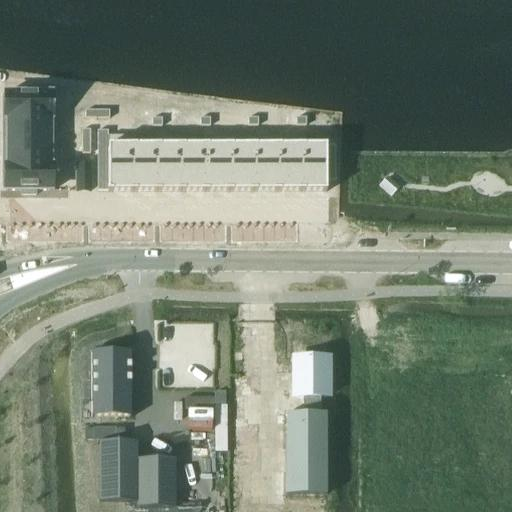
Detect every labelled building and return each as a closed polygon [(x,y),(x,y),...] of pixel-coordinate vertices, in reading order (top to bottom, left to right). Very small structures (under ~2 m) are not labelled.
[(21,94),(5,94),(5,96),(5,119),(52,119),(52,94),(35,94),(35,90),(21,90),(21,94)] [(97,112),(85,112),(85,120),(97,120),(97,112)] [(109,112),(97,112),(97,120),(109,120),(109,112)] [(52,119),(5,119),(5,120),(6,120),(6,143),(56,143),(56,142),(50,142),(50,120),(52,120),(52,119)] [(90,131),(81,131),(81,143),(90,143),(90,131)] [(107,132),(97,132),(97,141),(107,141),(107,132)] [(133,138),(107,138),(108,192),(108,194),(133,194),(133,138)] [(134,138),(133,138),(133,194),(157,194),(157,143),(155,143),(155,147),(134,147),(134,138)] [(182,143),(181,143),(181,194),(205,194),(205,138),(203,138),(204,147),(182,147),(182,143)] [(229,138),(205,138),(205,194),(229,194),(229,138)] [(253,138),(229,138),(229,194),(253,194),(253,138)] [(254,138),(253,138),(253,194),(277,194),(277,147),(254,147),(254,138)] [(107,141),(97,141),(97,150),(107,150),(107,141)] [(7,166),(5,166),(5,167),(56,167),(56,143),(6,143),(7,166)] [(90,143),(81,143),(82,155),(90,155),(90,143)] [(181,143),(157,143),(157,194),(181,194),(181,143)] [(301,147),(277,147),(277,194),(301,194),(301,147)] [(335,147),(301,147),(301,194),(326,194),(326,184),(335,184),(335,147)] [(107,150),(97,150),(97,158),(107,158),(107,150)] [(107,158),(97,158),(97,167),(107,167),(107,158)] [(56,167),(5,167),(5,190),(5,192),(21,192),(21,197),(35,197),(35,192),(52,192),(52,168),(56,168),(56,167)] [(90,167),(76,167),(76,192),(76,193),(90,193),(90,167)] [(107,167),(97,167),(97,175),(107,175),(107,167)] [(107,175),(97,175),(97,184),(107,184),(107,175)] [(107,184),(97,184),(97,192),(107,192),(107,184)] [(93,353),(91,353),(91,419),(93,419),(93,418),(129,418),(129,419),(130,419),(130,398),(131,398),(130,398),(130,389),(131,389),(131,388),(130,388),(130,354),(130,353),(129,353),(129,357),(115,357),(115,356),(106,356),(106,357),(93,357),(93,353)] [(303,415),(287,415),(287,496),(327,496),(326,415),(320,415),(320,399),(326,399),(326,359),(296,359),(297,399),(303,399),(303,415)] [(225,394),(215,394),(215,406),(225,406),(225,394)] [(98,443),(98,444),(99,444),(99,503),(98,503),(98,504),(100,504),(100,503),(136,503),(136,504),(137,504),(137,509),(137,510),(138,510),(138,509),(174,509),(174,510),(175,510),(175,509),(175,493),(156,493),(156,461),(138,461),(137,461),(137,445),(137,444),(137,443),(136,443),(136,444),(100,444),(100,443),(98,443)]
